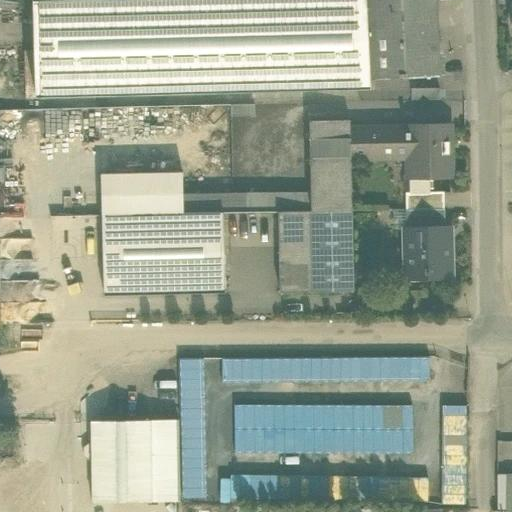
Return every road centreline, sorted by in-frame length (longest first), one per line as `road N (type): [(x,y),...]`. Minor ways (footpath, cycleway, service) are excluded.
road 1 (residential): [(0,411),(77,350),(487,343)]
road 2 (residential): [(487,343),(480,0)]
